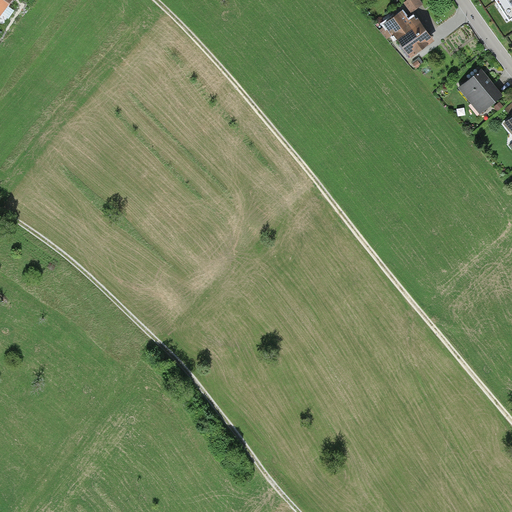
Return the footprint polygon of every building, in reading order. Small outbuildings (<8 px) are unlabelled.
[(12,0),(0,0),(0,16),(0,17),(12,0)] [(511,0),(495,0),(510,21),(511,19),(511,0)] [(411,59),(434,42),(416,17),(410,21),(402,11),(384,25),(385,26),(392,35),(396,41),(397,40),(411,59)] [(380,30),(387,39),(392,35),(385,26),(380,30)] [(422,65),(418,61),(413,64),(417,69),(422,65)] [(482,70),(459,89),(480,115),(504,96),(482,70)] [(504,106),(500,102),(494,107),(498,111),(504,106)] [(511,116),(503,124),(511,134),(511,116)]
